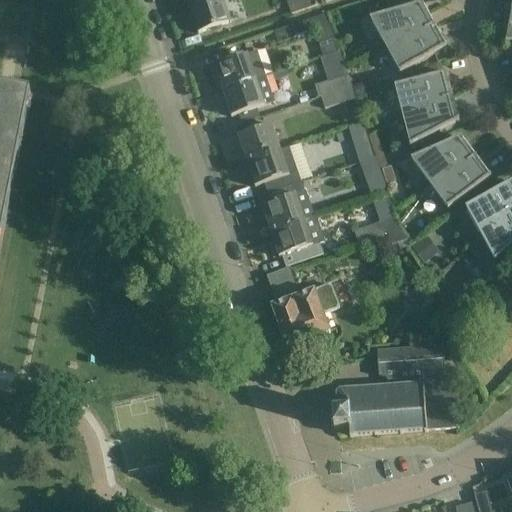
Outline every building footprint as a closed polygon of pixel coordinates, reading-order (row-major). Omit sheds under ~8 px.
[(185,0),(189,9),(215,0),(185,0)] [(215,0),(189,9),(197,35),(231,24),(223,0),(215,0)] [(296,0),(286,4),(291,16),(318,7),(315,0),(296,0)] [(385,48),(406,37),(409,42),(435,28),(423,6),(370,21),(385,48)] [(326,16),(292,27),(296,39),(314,33),(330,28),(326,16)] [(406,37),(385,48),(400,76),(447,49),(435,28),(409,42),(406,37)] [(335,43),(319,48),(323,59),(339,54),(335,43)] [(256,82),(256,81),(248,56),(213,68),(222,94),(256,82)] [(440,65),(429,68),(431,75),(441,72),(440,65)] [(424,107),(453,100),(447,76),(395,89),(402,119),(403,119),(426,113),(424,107)] [(317,87),(321,99),(352,89),(348,77),(317,87)] [(256,82),(222,94),(231,119),(275,104),(266,78),(256,81),(256,82)] [(363,85),(353,90),(357,98),(367,93),(363,85)] [(352,89),(321,99),(325,111),(340,106),(356,101),(352,89)] [(0,240),(28,97),(10,94),(0,91),(0,240)] [(426,113),(403,119),(402,119),(410,149),(459,124),(453,100),(424,107),(426,113)] [(246,163),(280,151),(272,126),(237,138),(246,163)] [(363,126),(348,131),(351,138),(366,134),(363,126)] [(453,177),(476,160),(462,140),(411,162),(430,187),(449,172),(453,177)] [(255,189),(264,186),(267,196),(301,184),(289,149),(280,151),(246,163),(255,189)] [(364,162),(359,164),(362,173),(378,167),(375,159),(364,162)] [(449,172),(430,187),(448,212),(491,180),(476,160),(453,177),(449,172)] [(391,168),(382,171),(387,186),(396,183),(391,168)] [(271,205),(261,208),(270,234),(304,222),(314,219),(305,192),(302,184),(301,184),(267,196),(271,205)] [(478,241),(481,237),(502,226),(499,221),(511,213),(511,185),(462,212),(478,241)] [(478,241),(471,247),(472,248),(489,277),(509,267),(504,256),(511,249),(511,213),(499,221),(502,226),(481,237),(478,241)] [(304,222),(270,234),(278,259),(282,258),(307,250),(313,248),(325,244),(322,235),(316,218),(314,219),(304,222)] [(400,231),(396,219),(382,223),(387,236),(388,235),(392,247),(408,242),(400,231)] [(353,233),(357,245),(387,236),(382,223),(353,233)] [(423,239),(411,248),(412,249),(424,265),(436,257),(423,239)] [(289,269),(267,278),(275,301),(297,292),(298,292),(289,269)] [(315,292),(270,308),(286,351),(331,335),(324,316),(339,310),(330,286),(315,292)] [(337,413),(332,413),(333,432),(349,431),(349,440),(427,435),(427,433),(454,431),(459,431),(455,368),(445,369),(444,348),(377,353),(379,378),(389,382),(389,388),(340,391),(336,396),(337,413)] [(474,497),(478,511),(491,511),(486,493),(474,497)]
